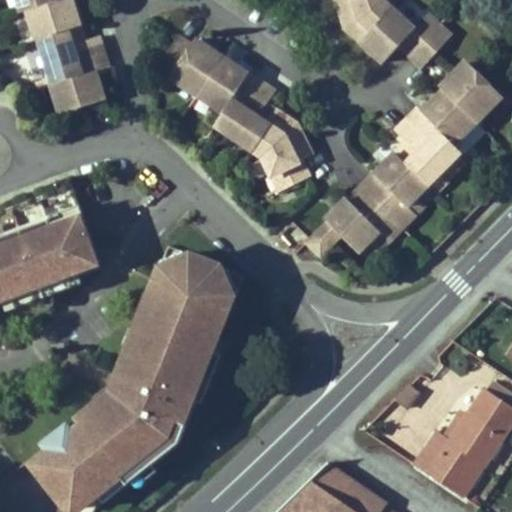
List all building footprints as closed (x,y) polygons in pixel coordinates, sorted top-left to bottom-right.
[(54,86),(62,114),(106,100),(97,73),(84,77),(70,32),(82,29),(73,0),(69,0),(57,4),(56,0),(26,0),(42,41),(39,42),(56,85),(54,86)] [(401,46),(424,67),(448,40),(425,18),(415,29),(394,7),(386,0),(385,0),(341,0),(347,18),(344,19),(347,27),(385,62),(401,46)] [(263,155),(282,191),(310,177),(302,161),(311,156),(299,134),(302,132),(297,124),(279,111),(273,119),(263,112),(276,92),(199,40),(194,47),(179,37),(159,67),(174,77),(226,113),(218,125),(263,155)] [(324,259),(345,238),(361,251),(380,232),(390,241),(417,214),(409,205),(462,151),(455,144),(501,97),(467,63),(441,88),(444,90),(423,112),(420,109),(397,132),(418,153),(408,164),(397,153),(350,200),(348,199),(328,220),(308,243),(324,259)] [(0,304),(104,265),(84,211),(51,223),(49,217),(0,235),(0,304)] [(0,511),(96,511),(181,445),(245,278),(169,248),(111,397),(0,485),(0,511)] [(511,392),(494,381),(488,391),(511,407),(511,392)] [(398,401),(407,407),(419,391),(410,385),(398,401)] [(463,496),(511,422),(511,407),(488,391),(485,390),(467,416),(451,440),(444,434),(438,430),(415,464),(463,496)] [(467,416),(459,411),(444,434),(451,440),(467,416)] [(343,511),(364,492),(356,487),(359,483),(326,460),(275,511),(343,511)] [(392,511),(364,492),(343,511),(392,511)]
